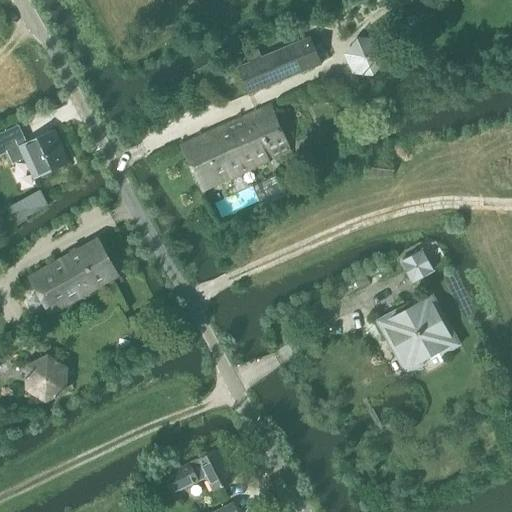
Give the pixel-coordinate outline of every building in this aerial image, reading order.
[(240,67),(240,68),(250,94),(321,65),(310,39),(268,55),(262,39),(242,48),(248,64),(240,67)] [(270,106),(181,146),(201,191),(290,152),(270,106)] [(19,126),(0,135),(0,157),(8,154),(14,166),(28,160),(37,179),(70,163),(54,131),(27,143),(19,126)] [(95,241),(29,279),(49,315),(116,278),(95,241)] [(421,250),(400,262),(411,283),(432,271),(421,250)] [(429,292),(375,322),(405,376),(459,346),(429,292)] [(47,360),(26,371),(26,394),(44,406),(65,395),(65,372),(47,360)] [(177,457),(159,467),(164,477),(174,495),(198,483),(204,480),(211,492),(229,483),(214,452),(188,465),(183,468),(177,457)]
